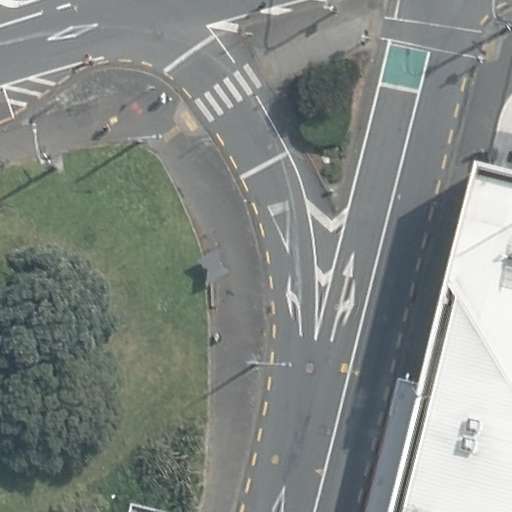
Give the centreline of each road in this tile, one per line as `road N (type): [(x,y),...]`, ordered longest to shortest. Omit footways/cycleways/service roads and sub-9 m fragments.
road 1 (secondary): [(338,357),(291,206),(228,90),(160,0)]
road 2 (unclassified): [(442,0),(376,268),(338,357)]
road 3 (unclassified): [(338,357),(299,511)]
